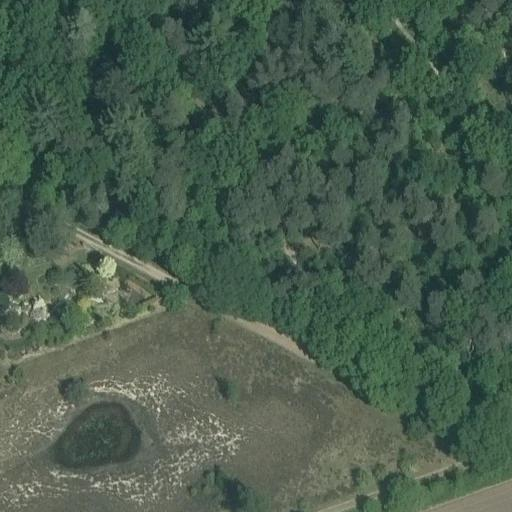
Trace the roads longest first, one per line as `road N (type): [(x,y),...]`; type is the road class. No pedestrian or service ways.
road 1 (track): [(337,364),(0,177)]
road 2 (track): [(502,454),(337,364)]
road 3 (track): [(502,454),(340,511)]
